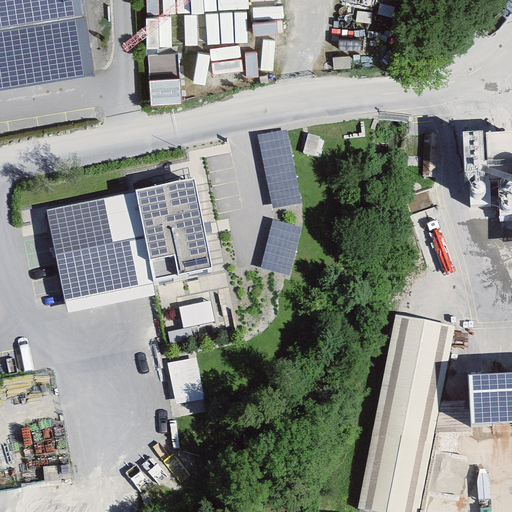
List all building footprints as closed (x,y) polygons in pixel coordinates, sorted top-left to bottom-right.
[(84,0),(0,0),(0,86),(96,71),(84,0)] [(151,53),(152,102),(182,101),(181,52),(151,53)] [(294,132),(264,134),(269,208),(298,206),(294,132)] [(511,137),(468,139),(471,208),(500,206),(501,221),(511,220),(511,137)] [(194,186),(138,198),(158,285),(211,271),(194,186)] [(137,193),(44,212),(61,306),(158,285),(138,198),(137,193)] [(274,221),(262,269),(291,277),(303,228),(274,221)] [(185,328),(219,322),(215,301),(181,307),(185,328)] [(416,511),(446,331),(394,321),(360,510),(368,511),(416,511)] [(197,360),(165,366),(174,414),(206,408),(197,360)] [(511,381),(469,383),(472,432),(511,430),(511,381)]
